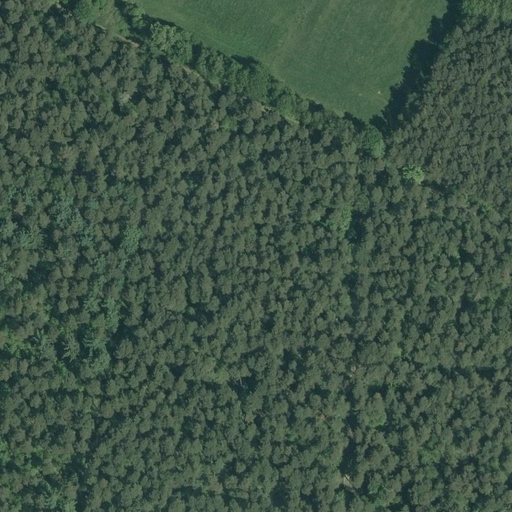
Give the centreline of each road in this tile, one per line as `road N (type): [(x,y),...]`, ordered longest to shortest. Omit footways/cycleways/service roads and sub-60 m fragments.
road 1 (track): [(511,223),(46,0)]
road 2 (track): [(165,60),(47,511)]
road 3 (track): [(358,150),(344,511)]
